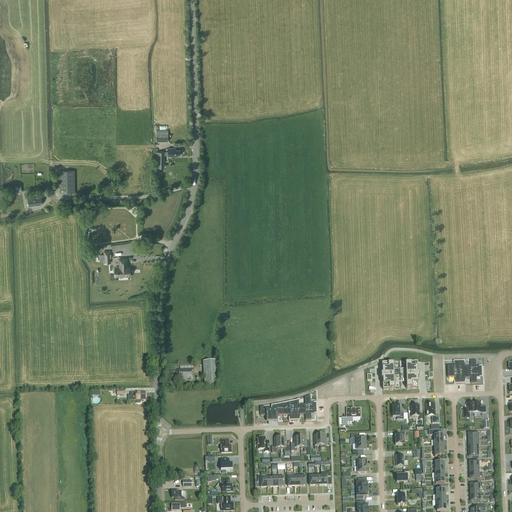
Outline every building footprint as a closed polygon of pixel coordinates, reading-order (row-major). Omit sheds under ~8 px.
[(168,141),(168,131),(156,131),(156,141),(168,141)] [(164,152),(156,152),(156,167),(164,167),(164,152)] [(75,192),(75,170),(59,170),(59,193),(75,192)] [(40,203),(42,203),(41,198),(39,199),(39,197),(28,199),(29,206),(40,204),(40,203)] [(129,259),(121,259),(121,268),(120,268),(120,276),(130,276),(130,273),(131,273),(131,270),(130,270),(130,268),(129,268),(129,259)] [(217,386),(215,361),(203,362),(204,387),(217,386)] [(456,361),(453,361),(453,362),(451,362),(451,367),(445,368),(446,373),(457,373),(456,361)] [(468,367),(462,367),(462,361),(456,361),(457,373),(468,372),(468,367)] [(479,369),(479,366),(474,366),(473,361),(467,361),(468,367),(468,372),(480,372),(479,369)] [(382,374),(381,374),(381,380),(382,380),(383,390),(395,390),(394,383),(406,383),(406,389),(418,389),(418,379),(419,379),(419,373),(418,373),(417,363),(405,363),(406,369),(394,370),(394,363),(382,364),(382,374)] [(172,376),(176,376),(176,380),(181,380),(181,381),(194,381),(193,369),(176,370),(176,368),(171,368),(172,376)] [(463,384),(463,378),(468,378),(468,372),(457,373),(457,384),(463,384)] [(474,378),(479,377),(479,375),(480,375),(480,372),(468,372),(468,378),(468,384),(474,383),(474,378)] [(454,384),(457,384),(457,373),(446,373),(446,379),(452,379),(452,384),(454,384)] [(128,400),(136,400),(136,402),(136,403),(138,404),(139,404),(141,403),(141,402),(141,400),(146,400),(145,393),(131,393),(131,395),(128,395),(128,400)] [(316,405),(316,403),(311,403),(310,396),(305,398),(305,405),(305,409),(317,409),(316,405)] [(305,405),(299,405),(299,400),(295,401),(293,401),(293,403),(290,403),(289,403),(290,410),(294,409),(305,409),(305,405)] [(289,403),(290,403),(290,402),(284,403),(284,405),(280,405),(280,404),(275,405),(271,406),(271,410),(283,410),(290,410),(289,403)] [(468,404),(467,404),(467,410),(463,411),(463,417),(463,419),(470,419),(470,417),(470,414),(474,413),(474,403),(472,403),(472,404),(471,404),(471,403),(468,403),(468,404)] [(419,417),(419,420),(423,420),(422,414),(419,414),(419,405),(411,406),(411,417),(419,417)] [(432,416),(432,424),(439,424),(438,416),(435,416),(435,405),(426,405),(426,417),(432,416)] [(396,420),(403,420),(403,414),(399,414),(399,406),(395,407),(392,408),(392,417),(396,417),(396,420)] [(271,410),(264,410),(264,407),(260,407),(260,416),(266,416),(266,421),(272,421),(271,410)] [(291,420),(291,421),(294,421),(294,409),(290,410),(283,410),(283,415),(289,415),(289,420),(291,420)] [(300,420),(300,415),(305,414),(305,409),(294,409),(294,421),(298,421),(298,420),(300,420)] [(311,414),(316,414),(316,412),(317,412),(317,409),(305,409),(305,414),(305,420),(311,420),(311,414)] [(341,418),(341,427),(347,426),(347,423),(352,422),(352,418),(360,418),(360,409),(346,409),(346,418),(341,418)] [(277,416),(283,415),(283,410),(271,410),(272,421),(277,421),(277,416)] [(434,441),(443,441),(443,435),(438,435),(438,431),(429,431),(429,436),(434,436),(434,441)] [(399,436),(395,436),(395,445),(402,445),(402,436),(405,435),(404,432),(398,433),(399,436)] [(354,445),(356,445),(365,445),(365,438),(357,438),(357,435),(351,436),(351,439),(353,439),(354,445)] [(263,453),(269,453),(269,442),(265,442),(265,438),(257,439),(257,451),(263,450),(263,453)] [(286,438),(280,439),(280,450),(284,450),(284,453),(289,453),(289,447),(286,447),(286,438)] [(280,450),(280,439),(274,439),(274,447),(271,447),(272,453),(277,453),(277,450),(280,450)] [(229,444),(229,440),(222,440),(222,446),(221,446),(221,454),(232,453),(231,446),(229,446),(229,444)] [(228,458),(221,458),(221,462),(220,462),(220,469),(222,469),(222,471),(226,471),(225,469),(232,469),(232,462),(228,462),(228,458)] [(327,473),(327,477),(321,477),(321,486),(327,486),(327,482),(331,482),(331,472),(327,473)] [(396,476),(395,476),(395,480),(396,480),(396,483),(407,482),(407,478),(410,478),(410,472),(404,472),(404,475),(396,476)] [(267,488),(266,478),(261,478),(261,477),(257,477),(257,483),(261,483),(261,488),(267,488)] [(229,485),(229,483),(229,479),(223,479),(223,485),(222,485),(222,492),(233,492),(233,485),(229,485)] [(432,487),(437,487),(437,485),(445,484),(445,479),(435,479),(436,483),(432,483),(432,487)] [(356,483),(356,490),(367,490),(367,486),(366,486),(366,483),(364,483),(364,480),(358,480),(358,483),(356,483)] [(367,490),(356,490),(356,500),(362,500),(362,496),(367,496),(367,493),(367,490)] [(171,491),(171,498),(175,498),(175,501),(185,501),(185,499),(181,497),(181,492),(177,492),(177,491),(171,491)] [(230,497),(217,498),(218,504),(221,504),(222,511),(234,511),(233,503),(229,503),(229,502),(230,502),(230,497)] [(180,508),(186,508),(186,502),(179,502),(179,504),(171,504),(172,511),(180,511),(180,508)] [(367,511),(368,509),(367,509),(367,506),(365,506),(365,502),(356,502),(356,511),(367,511)]
